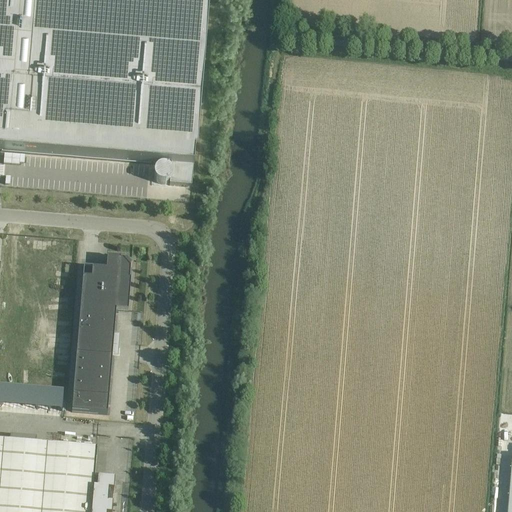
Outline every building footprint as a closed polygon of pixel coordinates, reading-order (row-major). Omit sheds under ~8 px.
[(0,0),(0,151),(111,161),(171,166),(171,171),(171,172),(171,173),(172,173),(172,174),(172,175),(172,176),(172,177),(172,178),(171,179),(171,180),(171,181),(170,181),(170,182),(169,186),(191,188),(193,168),(206,0),(0,0)] [(154,175),(154,176),(154,177),(154,178),(154,179),(155,180),(155,181),(156,182),(156,183),(157,183),(158,184),(159,184),(159,185),(160,185),(161,185),(162,185),(163,185),(164,185),(165,185),(166,185),(167,184),(168,184),(168,183),(169,183),(170,182),(170,181),(171,181),(171,180),(171,179),(172,178),(172,177),(172,176),(172,175),(172,174),(172,173),(171,173),(171,172),(171,171),(170,171),(170,170),(169,170),(169,169),(168,169),(168,168),(167,168),(166,167),(165,167),(164,167),(163,167),(162,167),(161,167),(160,167),(159,167),(159,168),(158,168),(157,169),(156,170),(155,170),(155,171),(155,172),(154,172),(154,173),(154,174),(154,175)] [(83,269),(71,413),(107,416),(116,311),(127,312),(130,268),(125,262),(108,260),(107,271),(83,269)] [(0,405),(65,409),(66,388),(0,384),(0,405)] [(94,480),(97,451),(0,442),(0,511),(111,511),(112,507),(111,506),(112,493),(113,494),(114,482),(94,480)]
